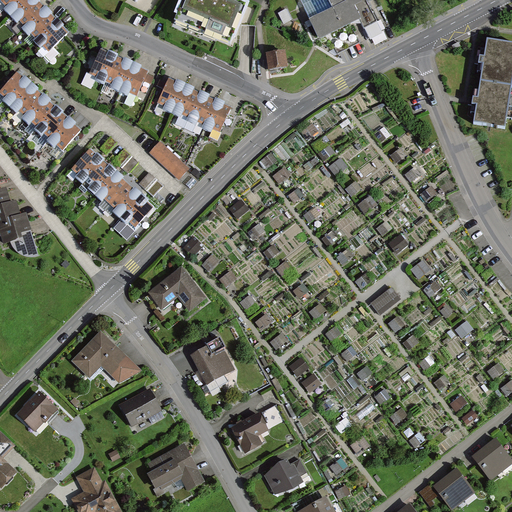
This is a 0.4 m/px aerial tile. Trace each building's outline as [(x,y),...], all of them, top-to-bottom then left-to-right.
[(27,0),(2,0),(0,2),(0,5),(10,16),(27,0)] [(43,9),(34,0),(27,0),(10,16),(22,29),(43,9)] [(237,0),(183,0),(174,23),(230,44),(245,3),(237,0)] [(313,0),(302,5),(318,39),(359,19),(368,38),(382,31),(377,20),(375,21),(365,0),(313,0)] [(55,21),(43,9),(22,29),(34,41),(55,21)] [(66,34),(55,21),(34,41),(45,53),(66,34)] [(511,86),(511,79),(511,44),(487,41),(481,81),(511,86)] [(115,58),(100,51),(87,81),(102,87),(115,58)] [(286,67),(283,51),(268,53),(271,69),(286,67)] [(130,64),(115,58),(102,87),(117,93),(130,64)] [(145,70),(130,64),(117,93),(132,100),(145,70)] [(28,85),(16,74),(0,91),(0,101),(8,109),(28,85)] [(182,88),(166,81),(155,108),(171,115),(182,88)] [(504,129),(511,86),(481,81),(474,124),(504,129)] [(41,97),(28,85),(8,109),(20,120),(41,97)] [(198,95),(182,88),(171,115),(186,122),(198,95)] [(214,101),(198,95),(186,122),(202,128),(214,101)] [(54,108),(41,97),(20,120),(33,131),(54,108)] [(230,108),(214,101),(202,128),(218,135),(230,108)] [(67,119),(54,108),(33,131),(46,143),(67,119)] [(79,131),(67,119),(46,143),(59,154),(79,131)] [(318,131),(312,123),(301,132),(307,140),(318,131)] [(391,136),(384,127),(374,135),(381,143),(391,136)] [(187,169),(158,144),(149,154),(178,179),(187,169)] [(330,146),(318,154),(324,162),(336,154),(330,146)] [(407,155),(401,148),(390,156),(396,163),(407,155)] [(102,163),(90,151),(69,175),(82,186),(102,163)] [(278,161),(271,153),(260,161),(267,170),(278,161)] [(348,167),(341,158),(329,168),(336,177),(348,167)] [(115,174),(102,163),(82,186),(94,197),(115,174)] [(422,175),(416,166),(405,175),(411,183),(422,175)] [(291,175),(284,167),(273,176),(279,184),(291,175)] [(140,184),(153,197),(164,186),(151,173),(140,184)] [(128,185),(115,174),(94,197),(107,208),(128,185)] [(362,188),(355,181),(346,189),(352,197),(362,188)] [(141,197),(128,185),(107,208),(120,220),(141,197)] [(437,193),(431,186),(420,195),(426,202),(437,193)] [(304,196),(298,188),(288,196),(294,204),(304,196)] [(0,216),(2,215),(0,207),(0,205),(11,202),(7,191),(0,192),(0,216)] [(378,205),(370,195),(358,205),(366,215),(378,205)] [(153,208),(141,197),(120,220),(133,231),(153,208)] [(249,210),(241,200),(229,209),(238,219),(249,210)] [(0,231),(0,232),(12,228),(9,219),(21,215),(17,201),(11,202),(0,205),(0,207),(2,215),(0,216),(0,231)] [(321,215),(315,207),(303,216),(309,223),(321,215)] [(0,232),(4,245),(10,243),(23,239),(21,234),(31,231),(26,214),(21,215),(9,219),(12,228),(0,232)] [(392,229),(386,221),(377,229),(383,236),(392,229)] [(265,231),(259,224),(248,233),(254,240),(265,231)] [(339,238),(333,230),(321,239),(328,247),(339,238)] [(33,258),(39,257),(31,231),(21,234),(23,239),(10,243),(13,248),(17,253),(22,256),(27,258),(33,258)] [(409,244),(400,235),(389,244),(397,254),(409,244)] [(203,246),(194,237),(183,248),(193,257),(203,246)] [(274,245),(263,253),(269,260),(280,252),(274,245)] [(354,256),(348,249),(337,257),(343,265),(354,256)] [(219,262),(211,255),(202,265),(209,272),(219,262)] [(431,270),(423,260),(411,270),(418,279),(431,270)] [(286,261),(276,268),(283,278),(293,270),(286,261)] [(151,291),(163,306),(179,293),(192,310),(203,302),(179,270),(151,291)] [(237,279),(231,271),(220,280),(226,288),(237,279)] [(372,281),(365,274),(355,282),(361,290),(372,281)] [(442,289),(435,281),(423,290),(430,298),(442,289)] [(309,291),(303,283),(293,291),(299,299),(309,291)] [(370,303),(380,316),(401,300),(391,287),(370,303)] [(240,303),(246,310),(256,302),(249,295),(240,303)] [(326,311),(320,303),(309,312),(315,320),(326,311)] [(446,307),(440,311),(446,318),(451,314),(446,307)] [(272,322),(266,314),(255,322),(261,330),(272,322)] [(405,325),(398,316),(388,324),(395,333),(405,325)] [(473,330),(467,321),(455,330),(462,339),(473,330)] [(342,334),(336,326),(325,334),(331,342),(342,334)] [(103,329),(73,359),(90,375),(102,363),(118,379),(141,367),(103,329)] [(288,340),(282,333),(270,342),(276,350),(288,340)] [(419,342),(413,335),(403,343),(408,350),(419,342)] [(212,344),(193,352),(208,382),(236,369),(225,347),(215,352),(212,344)] [(357,354),(351,346),(341,354),(347,361),(357,354)] [(435,363),(429,355),(418,363),(424,371),(435,363)] [(289,367),(298,378),(309,368),(301,358),(289,367)] [(505,372),(499,363),(487,372),(494,380),(505,372)] [(372,373),(367,366),(357,374),(363,381),(372,373)] [(322,384),(314,373),(302,383),(310,393),(322,384)] [(450,383),(444,375),(434,383),(439,390),(450,383)] [(511,392),(511,379),(501,388),(507,397),(511,392)] [(164,409),(151,387),(121,403),(133,425),(164,409)] [(18,412),(35,429),(58,406),(41,389),(18,412)] [(391,397),(385,389),(375,397),(381,405),(391,397)] [(467,403),(461,396),(450,404),(456,412),(467,403)] [(265,412),(271,426),(284,420),(277,406),(265,412)] [(408,415),(402,408),(390,417),(396,424),(408,415)] [(478,417),(472,410),(462,418),(467,425),(478,417)] [(234,426),(247,452),(264,444),(259,435),(271,429),(262,412),(234,426)] [(352,426),(346,417),(335,426),(341,434),(352,426)] [(2,430),(0,431),(0,484),(1,485),(17,469),(3,455),(15,444),(2,430)] [(425,440),(419,432),(409,441),(415,448),(425,440)] [(363,436),(350,446),(357,455),(370,445),(363,436)] [(511,462),(496,441),(475,456),(491,478),(511,463),(511,462)] [(185,443),(150,462),(154,469),(150,471),(159,488),(183,475),(190,488),(205,479),(185,443)] [(281,460),(267,475),(276,494),(306,480),(303,475),(308,472),(302,458),(295,461),(296,463),(292,464),(289,456),(281,460)] [(341,458),(330,467),(336,475),(348,466),(341,458)] [(86,493),(74,500),(79,511),(120,511),(105,481),(102,483),(95,470),(78,478),(86,493)] [(473,493),(456,471),(436,486),(452,509),(473,493)] [(335,491),(339,500),(350,495),(346,486),(335,491)] [(332,511),(325,499),(301,511),(332,511)]
